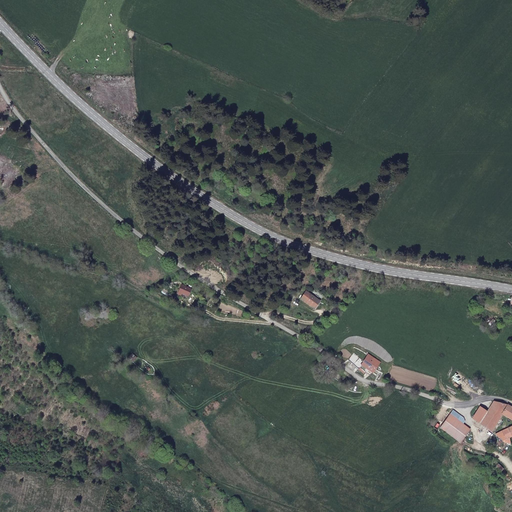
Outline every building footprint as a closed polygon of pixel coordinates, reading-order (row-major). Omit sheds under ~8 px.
[(181,287),(178,294),(181,295),(182,294),(186,295),(185,297),(187,298),(191,291),(181,287)] [(318,303),(303,293),(297,301),(302,304),(304,302),(308,305),(307,306),(313,310),(318,303)] [(368,355),(364,360),(362,364),(373,372),(376,368),(379,363),(368,355)] [(481,409),(473,417),(471,419),(487,434),(495,425),(499,428),(501,425),(497,421),(501,417),(511,425),(511,424),(511,408),(511,407),(503,406),(498,405),(494,406),(487,414),(481,409)] [(466,430),(448,413),(437,426),(455,443),(466,430)] [(503,443),(504,444),(511,440),(507,432),(493,439),(500,445),(503,443)]
